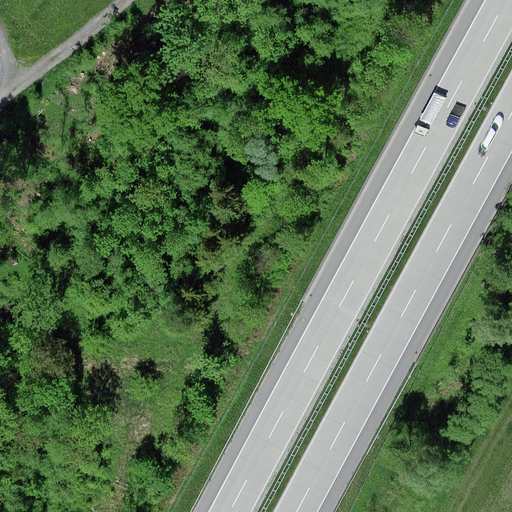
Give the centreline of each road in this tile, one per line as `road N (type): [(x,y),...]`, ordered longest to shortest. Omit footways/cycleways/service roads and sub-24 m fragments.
road 1 (motorway): [(508,0),(231,511)]
road 2 (motorway): [(298,511),(511,116)]
road 3 (track): [(0,104),(118,0)]
